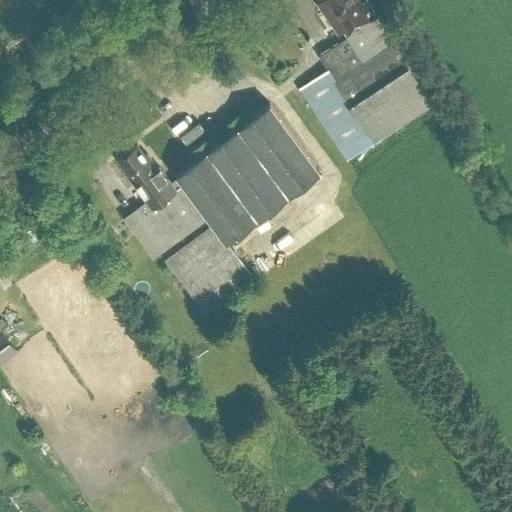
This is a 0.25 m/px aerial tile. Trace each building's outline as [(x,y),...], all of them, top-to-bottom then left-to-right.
[(431,101),(420,85),(362,0),(320,0),(318,2),(333,24),(339,19),(349,33),(319,53),(328,67),(299,86),(338,143),(348,157),(431,101)] [(171,180),(146,199),(125,214),(124,215),(154,254),(206,216),(211,222),(164,257),(184,284),(233,248),(225,238),(319,167),(269,102),(186,164),(176,172),(178,175),(171,180)] [(146,199),(171,180),(159,164),(158,166),(147,151),(145,153),(136,142),(117,156),(126,169),(125,170),(146,199)] [(255,278),(233,248),(184,284),(206,313),(208,312),(212,318),(232,303),(228,298),(255,278)] [(1,326),(0,327),(0,359),(17,348),(1,326)]
